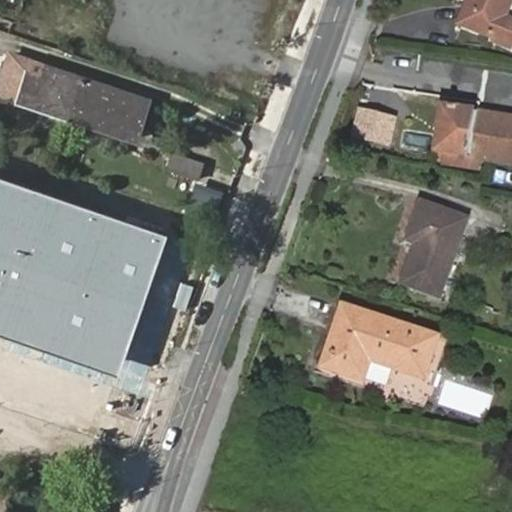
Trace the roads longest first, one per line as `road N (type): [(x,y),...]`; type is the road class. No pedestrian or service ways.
road 1 (tertiary): [(155,511),(343,0)]
road 2 (unknown): [(150,511),(105,474),(35,437)]
